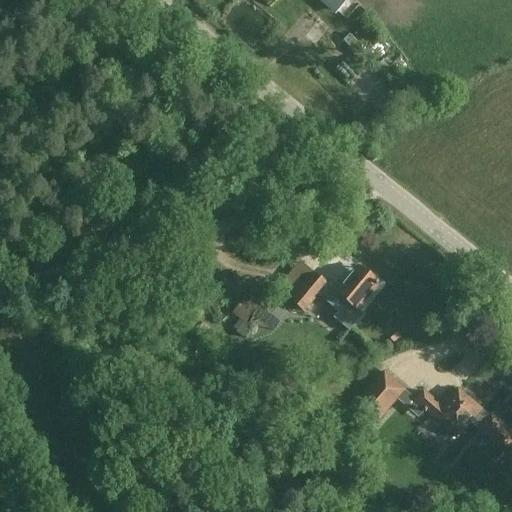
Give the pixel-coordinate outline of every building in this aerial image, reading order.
[(321,0),(335,13),(346,0),(321,0)] [(362,317),(356,312),(377,286),(356,270),(350,278),(343,272),(334,283),(333,282),(326,290),(323,288),(317,295),(338,313),(333,319),(349,332),(362,317)] [(311,272),(288,301),(300,311),(323,282),(311,272)] [(254,289),(231,314),(242,324),(236,330),(244,338),(252,329),(244,321),(251,315),(252,316),(264,324),(276,310),(254,289)] [(379,423),(406,393),(388,377),(374,393),(375,394),(362,408),(379,423)] [(415,402),(456,439),(471,423),(504,454),(511,445),(511,434),(492,416),(489,419),(481,412),(482,411),(460,391),(444,409),(425,391),(415,402)] [(292,441),(305,425),(289,412),(276,429),(292,441)]
